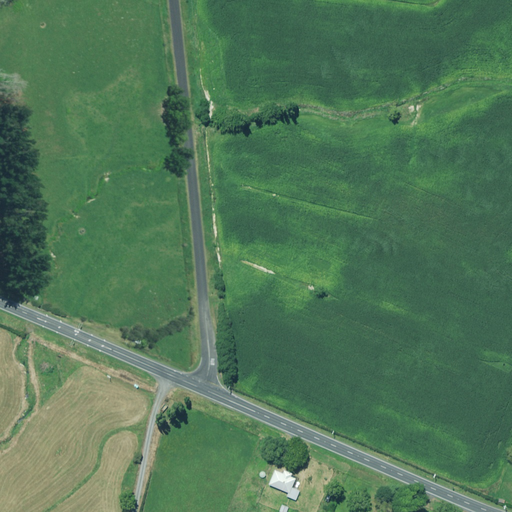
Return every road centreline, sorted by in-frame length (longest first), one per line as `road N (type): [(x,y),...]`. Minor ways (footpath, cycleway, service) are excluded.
road 1 (unclassified): [(176,0),(211,356),(204,389)]
road 2 (tertiary): [(491,511),(204,389)]
road 3 (tertiary): [(204,389),(0,302)]
